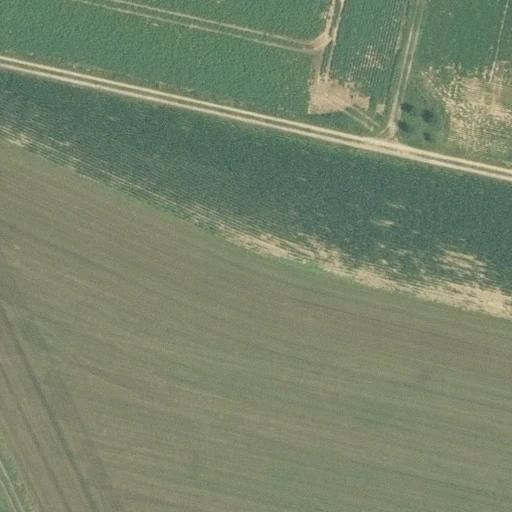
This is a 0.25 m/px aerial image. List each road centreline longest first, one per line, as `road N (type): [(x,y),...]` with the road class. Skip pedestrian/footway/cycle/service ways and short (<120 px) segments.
road 1 (track): [(0,58),(511,176)]
road 2 (track): [(420,0),(386,150)]
